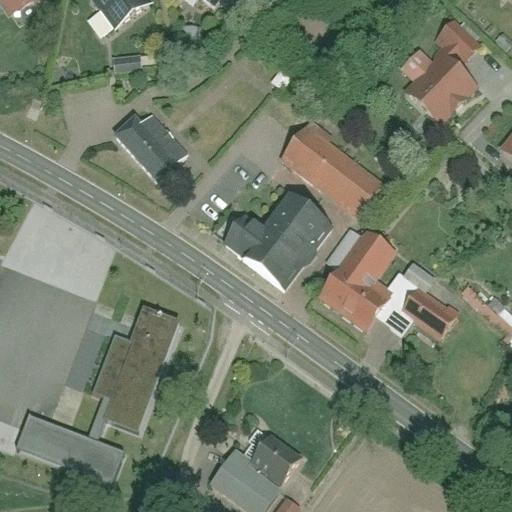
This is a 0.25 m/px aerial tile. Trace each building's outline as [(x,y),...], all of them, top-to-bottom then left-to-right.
[(0,0),(0,1),(17,24),(47,0),(0,0)] [(149,0),(88,0),(119,43),(160,14),(149,0)] [(197,0),(220,17),(232,0),(197,0)] [(489,90),(471,74),(489,55),(459,27),(438,50),(448,59),(408,103),(447,138),(489,90)] [(117,63),(118,83),(144,81),(142,62),(117,63)] [(152,119),(119,150),(166,199),(198,169),(152,119)] [(314,135),(287,170),(360,226),(387,192),(314,135)] [(392,144),(391,166),(412,167),(412,144),(392,144)] [(175,462),(252,302),(35,164),(0,147),(0,511),(127,494),(175,462)] [(254,270),(253,273),(291,299),(336,234),(297,208),(275,240),(250,223),(229,253),(254,270)] [(397,308),(377,294),(400,264),(372,243),(325,306),(372,341),(397,308)] [(438,286),(417,272),(409,283),(430,297),(438,286)] [(425,298),(407,321),(445,349),(463,326),(425,298)] [(309,473),(273,448),(257,471),(293,496),(309,473)] [(240,467),(216,497),(235,511),(289,511),(293,508),(240,467)]
